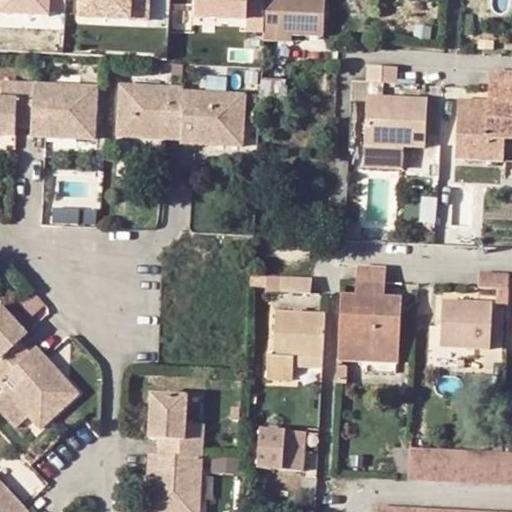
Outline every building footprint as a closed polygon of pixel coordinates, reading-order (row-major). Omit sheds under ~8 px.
[(49,0),(0,0),(0,11),(49,14),(49,0)] [(73,0),(73,15),(148,19),(149,0),(73,0)] [(246,0),(193,0),(193,13),(244,15),(243,28),(260,29),(261,11),(246,11),(246,0)] [(265,0),(264,31),(290,32),(325,34),(326,0),(265,0)] [(263,41),(289,43),(290,32),(264,31),(263,41)] [(399,67),(368,65),(368,81),(398,83),(399,67)] [(18,75),(1,73),(1,82),(17,84),(18,75)] [(511,88),(511,75),(489,74),(488,87),(490,87),(511,88)] [(0,86),(0,121),(13,124),(14,117),(31,119),(31,130),(46,132),(49,122),(75,125),(76,134),(90,134),(94,80),(81,79),(80,86),(51,84),(50,77),(35,76),(18,75),(17,84),(1,82),(0,86)] [(140,77),(121,76),(117,129),(133,130),(135,123),(165,125),(165,133),(179,134),(180,140),(193,140),(194,131),(227,134),(228,143),(244,143),(246,88),(231,88),(229,95),(195,92),(195,86),(182,86),(181,81),(168,79),(166,87),(139,87),(140,77)] [(511,88),(490,87),(490,102),(511,102),(511,88)] [(433,144),(435,97),(377,95),(375,141),(411,144),(433,144)] [(511,134),(511,102),(490,102),(489,110),(478,109),(478,102),(458,101),(456,142),(486,143),(486,133),(504,134),(511,134)] [(490,102),(478,102),(478,109),(489,110),(490,102)] [(49,122),(46,132),(76,134),(75,125),(49,122)] [(135,123),(133,130),(165,133),(165,125),(135,123)] [(194,131),(193,140),(228,143),(227,134),(194,131)] [(503,160),(504,134),(486,133),(486,143),(456,142),(455,158),(503,160)] [(410,164),(411,144),(375,141),(374,162),(410,164)] [(357,281),(390,282),(390,265),(357,265),(357,281)] [(498,304),(511,304),(511,273),(484,273),(484,283),(499,284),(498,304)] [(248,285),(268,287),(268,275),(248,274),(248,285)] [(315,277),(268,275),(268,287),(267,291),(314,294),(315,277)] [(389,295),(390,282),(357,281),(356,294),(389,295)] [(341,293),(340,337),(377,340),(377,358),(400,359),(404,296),(389,295),(356,294),(341,293)] [(445,342),(492,344),(493,302),(446,300),(445,342)] [(0,301),(0,358),(22,336),(10,325),(13,320),(1,313),(5,306),(0,301)] [(5,306),(1,313),(13,320),(16,316),(5,306)] [(273,354),(289,355),(324,356),(325,314),(274,312),(273,354)] [(29,330),(22,336),(0,358),(0,377),(2,379),(7,374),(32,395),(25,401),(38,411),(71,375),(61,365),(56,369),(35,350),(41,342),(29,330)] [(350,357),(377,358),(377,340),(340,337),(338,379),(349,380),(350,357)] [(324,366),(324,356),(289,355),(288,365),(324,366)] [(186,394),(154,392),(153,418),(157,418),(156,430),(161,431),(160,446),(199,450),(201,434),(191,433),(191,417),(185,416),(186,394)] [(305,456),(307,417),(262,415),(260,454),(305,456)] [(202,419),(191,417),(191,433),(201,434),(202,419)] [(197,464),(199,450),(160,446),(152,446),(149,460),(156,461),(155,495),(149,494),(147,511),(154,511),(194,511),(195,499),(189,497),(190,465),(197,464)] [(411,485),(511,488),(511,455),(506,456),(412,451),(411,481),(411,485)] [(0,511),(29,511),(20,504),(14,509),(0,492),(0,511)]
